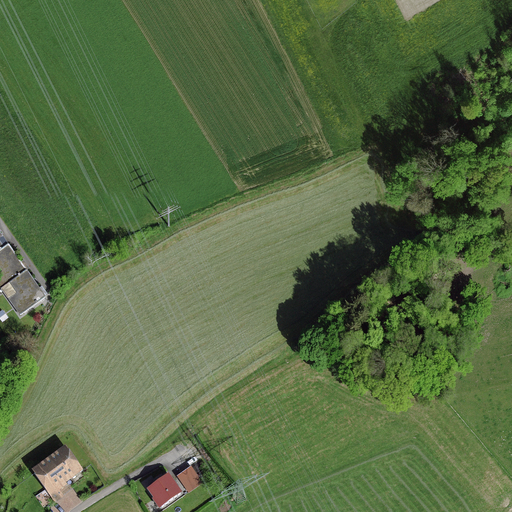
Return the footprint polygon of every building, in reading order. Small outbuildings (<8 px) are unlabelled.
[(25,272),(19,263),(7,246),(1,250),(0,250),(0,267),(3,272),(0,274),(0,288),(0,289),(10,282),(25,272)] [(44,298),(37,289),(25,272),(10,282),(18,294),(8,301),(19,316),(44,298)] [(65,450),(33,474),(53,502),(61,496),(53,485),(61,480),(63,484),(81,471),(78,467),(65,450)] [(197,479),(189,469),(179,477),(187,487),(197,479)] [(166,477),(148,490),(160,507),(178,494),(166,477)]
